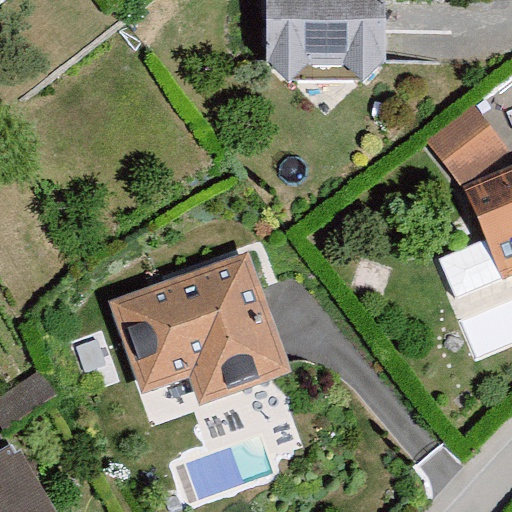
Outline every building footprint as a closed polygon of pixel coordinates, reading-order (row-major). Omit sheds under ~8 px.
[(369,78),(375,0),(258,0),(254,77),(274,94),(297,77),(329,77),(352,97),(369,78)] [(426,149),(461,196),(509,161),(474,114),(426,149)] [(511,175),(461,196),(496,282),(511,275),(511,175)] [(279,382),(239,266),(109,311),(139,399),(184,383),(194,411),(279,382)] [(0,511),(46,511),(16,458),(0,466),(0,511)]
